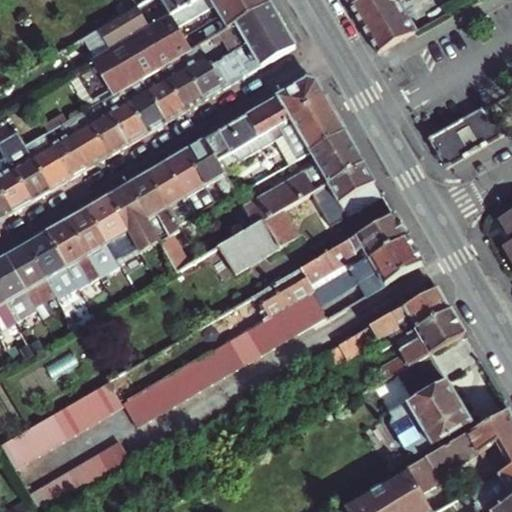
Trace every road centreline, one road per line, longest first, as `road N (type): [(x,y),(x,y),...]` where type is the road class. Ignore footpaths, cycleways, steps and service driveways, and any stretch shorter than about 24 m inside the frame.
road 1 (residential): [(332,47),(0,242)]
road 2 (secondary): [(332,47),(434,217)]
road 3 (secondary): [(434,217),(511,352)]
